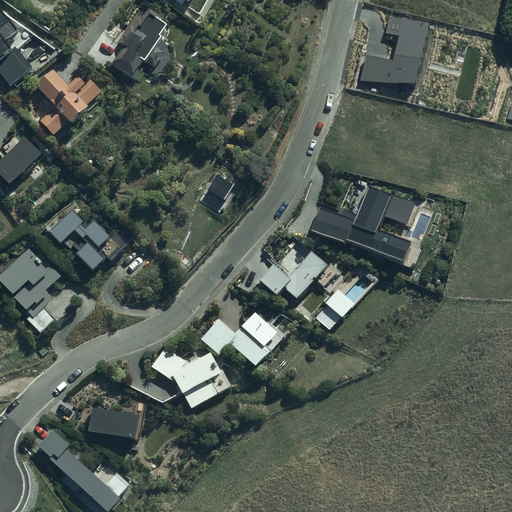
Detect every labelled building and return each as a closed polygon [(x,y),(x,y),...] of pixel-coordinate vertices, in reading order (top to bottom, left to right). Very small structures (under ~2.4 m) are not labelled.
[(156,0),(178,14),(187,0),(156,0)] [(172,36),(149,20),(113,72),(136,88),(172,36)] [(53,84),(35,98),(52,120),(38,131),(51,148),(65,137),(69,142),(87,128),(82,122),(102,106),(85,84),(65,100),(53,84)] [(43,156),(26,139),(0,164),(0,178),(10,189),(43,156)] [(323,211),(314,236),(403,266),(412,241),(379,230),(383,217),(407,226),(415,203),(366,187),(354,221),(323,211)] [(85,233),(73,219),(54,237),(63,247),(75,236),(86,249),(74,260),(98,286),(136,251),(119,232),(111,239),(96,223),(85,233)] [(289,273),(274,258),(259,272),(278,292),(285,286),(297,298),(329,268),(313,250),(289,273)] [(43,271),(29,256),(0,281),(0,294),(41,341),(58,326),(45,312),(54,304),(48,297),(63,283),(48,266),(43,271)] [(356,309),(339,293),(315,318),(332,334),(356,309)] [(258,322),(241,338),(267,365),(283,349),(258,322)] [(234,344),(218,327),(201,343),(221,364),(230,356),(255,383),(267,372),(237,341),(234,344)] [(166,352),(152,371),(177,388),(190,415),(232,395),(217,363),(195,373),(166,352)] [(92,406),(89,427),(136,434),(139,413),(92,406)] [(103,511),(106,511),(124,495),(54,424),(35,443),(103,511)]
